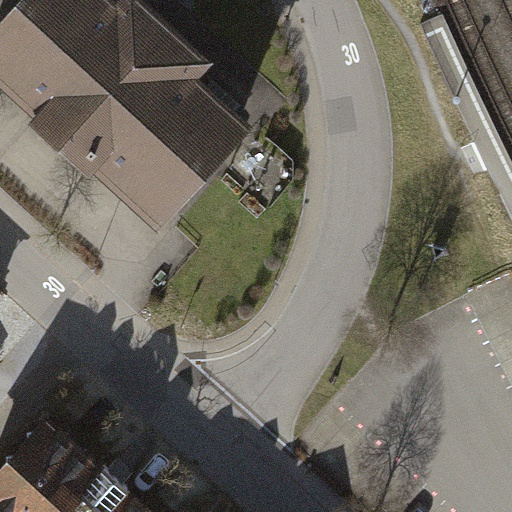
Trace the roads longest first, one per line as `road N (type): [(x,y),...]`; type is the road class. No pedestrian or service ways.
road 1 (unclassified): [(325,0),(358,132),(352,227),(303,345),(219,437)]
road 2 (tertiary): [(0,243),(219,437)]
